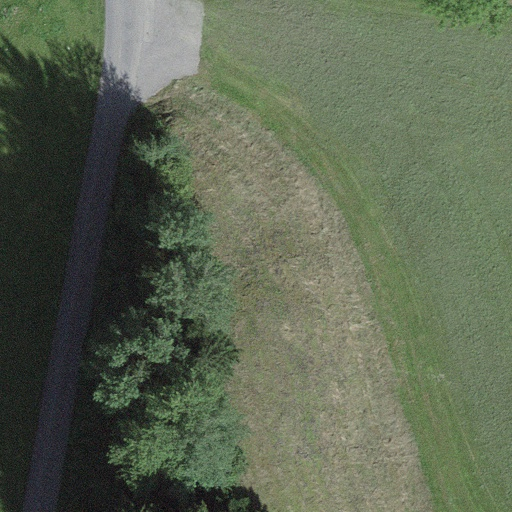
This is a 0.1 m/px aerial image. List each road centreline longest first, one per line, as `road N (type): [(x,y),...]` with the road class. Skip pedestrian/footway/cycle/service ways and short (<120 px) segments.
road 1 (unclassified): [(37,511),(122,68),(123,0)]
road 2 (track): [(124,2),(240,43),(403,124)]
